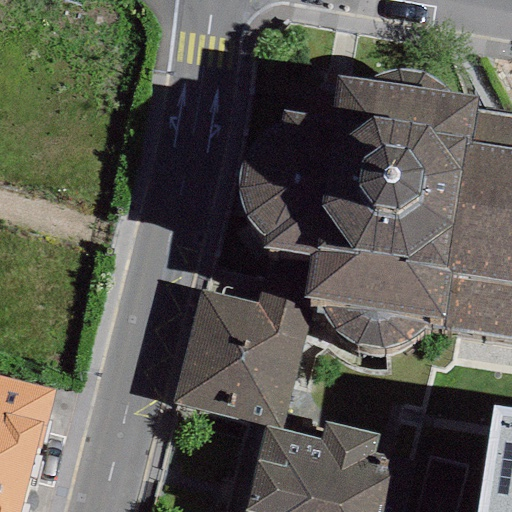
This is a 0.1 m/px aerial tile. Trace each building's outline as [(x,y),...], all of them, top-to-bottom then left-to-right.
[(424,327),(511,339),(511,113),(457,106),(455,100),(446,89),(435,80),(422,74),(409,70),(394,70),(380,72),(367,78),(356,87),(353,91),(333,88),(329,117),(281,110),(280,121),(267,126),(255,135),(246,147),(239,160),(235,175),(235,190),(238,204),(244,218),(253,230),(262,238),(261,251),(308,258),(301,309),(321,312),(323,316),(331,328),(342,337),(355,343),(369,347),(383,347),(397,344),(410,338),(421,330),(424,327)] [(253,304),(200,290),(171,402),(264,426),(281,431),(311,318),(300,316),(301,309),(308,258),(261,251),(253,304)] [(52,406),(0,393),(0,511),(20,511),(33,464),(38,466),(52,406)] [(403,511),(416,465),(373,454),(378,433),(325,419),(320,440),(281,431),(264,426),(242,511),(403,511)] [(511,511),(511,437),(490,434),(477,511),(511,511)]
